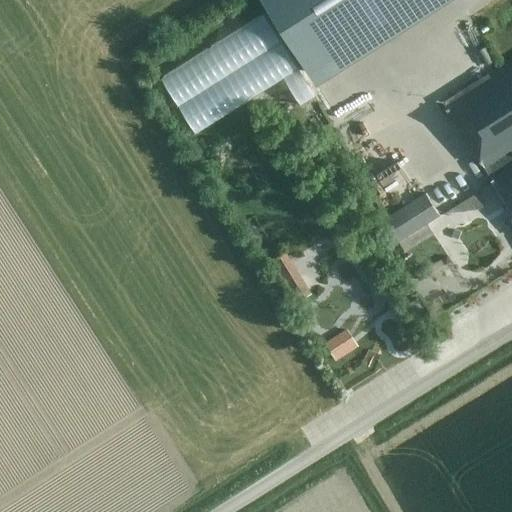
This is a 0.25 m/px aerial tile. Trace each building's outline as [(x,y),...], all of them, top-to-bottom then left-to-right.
[(262,0),(308,73),(422,0),(262,0)] [(511,57),(442,101),(511,211),(511,57)] [(373,131),(351,145),(367,172),(390,158),(373,131)] [(385,217),(399,240),(440,214),(426,192),(385,217)] [(424,311),(417,298),(408,304),(416,316),(424,311)] [(336,360),(358,346),(347,328),(324,343),(336,360)]
